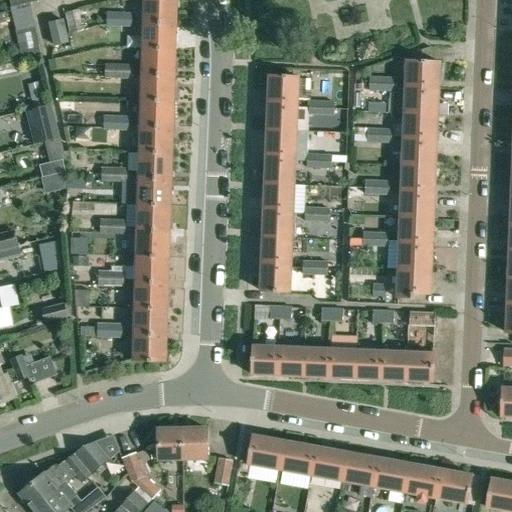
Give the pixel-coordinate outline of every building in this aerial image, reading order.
[(144,0),(143,20),(176,20),(176,0),(144,0)] [(78,11),(67,14),(71,33),(82,30),(78,11)] [(107,25),(119,25),(120,13),(107,13),(107,25)] [(120,13),(119,25),(131,26),(132,13),(120,13)] [(68,42),(63,20),(50,23),(55,45),(68,42)] [(143,20),(143,46),(175,47),(176,20),(143,20)] [(142,72),(175,73),(175,47),(143,46),(142,72)] [(407,62),(405,92),(438,93),(439,64),(427,63),(427,62),(423,62),(423,63),(407,62)] [(117,78),(118,65),(105,65),(105,77),(117,78)] [(118,65),(117,78),(130,78),(130,66),(118,65)] [(142,72),(141,98),(174,99),(175,73),(142,72)] [(269,101),(297,102),(298,78),(287,78),(287,76),(283,76),(283,77),(270,77),(269,101)] [(356,90),(369,91),(381,91),(382,79),(369,78),(369,77),(357,76),(356,90)] [(382,79),(381,91),(394,92),(394,79),(382,79)] [(45,104),(40,82),(28,85),(34,107),(45,104)] [(437,119),(438,93),(405,92),(404,118),(437,119)] [(141,98),(140,124),(173,125),(174,99),(141,98)] [(267,133),(296,133),(308,133),(309,110),(297,109),(297,102),(269,101),(267,133)] [(323,114),(324,101),(311,101),(311,114),(323,114)] [(324,101),(323,114),(336,115),(336,102),(324,101)] [(27,112),(35,144),(59,138),(51,106),(27,112)] [(104,117),(104,129),(116,130),(116,117),(104,117)] [(129,117),(116,117),(116,130),(128,130),(129,117)] [(404,118),(403,144),(436,145),(437,119),(404,118)] [(140,124),(139,150),(172,151),(173,125),(140,124)] [(266,160),(295,162),(296,133),(267,133),(266,160)] [(379,145),(379,133),(367,133),(366,145),(379,145)] [(379,133),(379,145),(391,146),(392,133),(379,133)] [(435,171),(436,145),(403,144),(402,170),(435,171)] [(139,176),(171,177),(172,151),(139,150),(139,176)] [(319,169),(319,156),(307,156),(306,168),(319,169)] [(319,156),(319,169),(331,169),(332,157),(319,156)] [(39,166),(43,178),(66,172),(63,160),(39,166)] [(294,188),(295,162),(266,160),(265,187),(294,188)] [(102,181),(115,181),(115,168),(102,168),(102,181)] [(127,169),(115,168),(115,181),(127,181),(127,175),(127,169)] [(402,170),(401,196),(434,197),(435,171),(402,170)] [(125,201),(138,202),(171,203),(171,177),(139,176),(127,175),(127,181),(127,182),(129,182),(129,188),(126,188),(125,201)] [(377,198),(377,185),(365,185),(365,197),(377,198)] [(377,185),(377,198),(389,198),(390,186),(377,185)] [(294,188),(265,187),(264,214),(292,215),(294,188)] [(400,222),(433,223),(434,197),(401,196),(400,222)] [(137,228),(170,229),(171,203),(138,202),(137,228)] [(304,222),(316,222),(317,210),(305,209),(304,222)] [(329,210),(317,210),(316,222),(329,223),(329,210)] [(292,215),(264,214),(263,240),(291,242),(292,215)] [(113,233),(113,220),(101,220),(100,233),(113,233)] [(113,220),(113,233),(125,233),(126,221),(113,220)] [(400,222),(399,248),(432,249),(433,223),(400,222)] [(137,228),(136,253),(169,255),(170,229),(137,228)] [(0,251),(18,247),(14,232),(0,235),(0,251)] [(375,250),(376,238),(363,237),(363,250),(375,250)] [(376,238),(375,250),(387,251),(388,238),(376,238)] [(290,268),(291,242),(263,240),(262,267),(290,268)] [(63,269),(57,242),(39,246),(45,274),(63,269)] [(399,248),(398,274),(431,275),(432,249),(399,248)] [(136,253),(136,279),(168,281),(169,255),(136,253)] [(314,275),(315,263),(302,262),(302,275),(314,275)] [(315,263),(314,275),(326,276),(327,263),(315,263)] [(290,268),(262,267),(261,292),(274,292),(274,293),(278,293),(278,292),(289,293),(290,268)] [(99,285),(111,285),(112,272),(99,272),(99,285)] [(112,272),(111,285),(124,286),(124,273),(112,272)] [(430,296),(431,275),(398,274),(397,300),(411,301),(414,301),(414,296),(430,296)] [(135,305),(168,307),(168,281),(136,279),(135,305)] [(386,287),(373,286),(373,299),(385,299),(386,287)] [(58,305),(41,308),(43,321),(60,318),(58,305)] [(135,305),(134,331),(167,332),(168,307),(135,305)] [(270,320),(280,321),(281,308),(270,308),(270,320)] [(291,309),(281,308),(280,321),(291,322),(291,309)] [(321,323),(331,323),(332,311),(321,310),(321,323)] [(332,311),(331,323),(342,324),(342,311),(332,311)] [(383,326),(383,313),(373,313),(372,325),(383,326)] [(383,313),(383,326),(393,326),(394,313),(383,313)] [(435,315),(410,314),(409,327),(434,328),(435,315)] [(110,337),(110,325),(97,324),(97,337),(110,337)] [(110,325),(110,337),(122,337),(122,325),(110,325)] [(167,332),(134,331),(133,361),(149,362),(148,363),(153,363),(153,362),(166,363),(167,332)] [(252,376),(278,377),(279,349),(253,348),(253,359),(251,359),(251,363),(252,363),(252,376)] [(305,350),(279,349),(278,377),(304,378),(305,350)] [(330,351),(305,350),(304,378),(329,379),(330,351)] [(356,352),(330,351),(329,379),(355,380),(356,352)] [(511,351),(504,351),(503,366),(511,366),(511,351)] [(382,353),(356,352),(355,380),(381,381),(382,353)] [(407,354),(382,353),(381,381),(406,382),(407,354)] [(433,356),(407,354),(406,382),(432,383),(433,371),(434,371),(434,367),(433,367),(433,356)] [(10,361),(14,371),(26,367),(22,358),(21,356),(10,361)] [(27,369),(26,367),(14,371),(19,382),(28,379),(31,386),(54,377),(48,361),(27,369)] [(7,374),(3,376),(0,376),(0,404),(0,406),(17,399),(7,374)] [(501,417),(511,417),(511,389),(502,390),(502,400),(500,400),(500,405),(501,405),(501,417)] [(183,461),(182,430),(158,431),(158,461),(183,461)] [(182,430),(183,461),(207,460),(207,430),(182,430)] [(280,471),(285,443),(253,438),(251,450),(249,450),(249,454),(250,454),(248,465),(280,471)] [(316,449),(285,443),(280,471),(312,477),(316,449)] [(66,484),(76,476),(82,484),(109,460),(96,444),(84,448),(75,456),(78,460),(70,468),(66,463),(56,471),(54,468),(44,476),(20,495),(21,496),(20,499),(25,505),(28,505),(33,511),(66,484)] [(312,477),(341,482),(346,454),(316,449),(312,477)] [(377,460),(346,454),(341,482),(372,488),(377,460)] [(144,478),(135,455),(123,459),(132,483),(144,478)] [(227,487),(232,462),(219,460),(215,484),(227,487)] [(372,488),(405,494),(410,466),(377,460),(372,488)] [(440,471),(410,466),(405,494),(419,496),(418,502),(425,504),(426,498),(435,499),(440,471)] [(472,477),(440,471),(435,499),(467,505),(469,494),(470,494),(471,490),(470,490),(472,477)] [(506,511),(511,511),(511,484),(492,480),(489,494),(488,493),(487,498),(489,498),(487,509),(506,511)] [(66,484),(33,511),(34,511),(64,511),(70,507),(67,504),(77,497),(66,484)] [(122,505),(129,511),(140,511),(148,503),(134,491),(122,505)]
